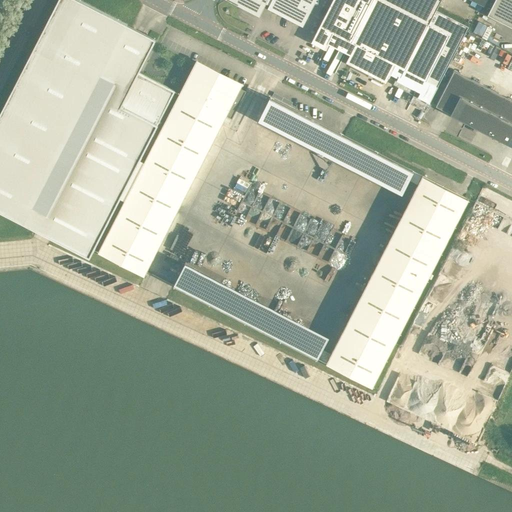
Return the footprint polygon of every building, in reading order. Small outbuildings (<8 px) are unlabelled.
[(232,119),(246,91),(194,65),(179,94),(139,72),(156,39),(80,0),(58,0),(0,113),(0,210),(90,257),(93,250),(144,276),(226,116),(232,119)] [(258,12),(263,2),(302,23),(302,22),(301,22),(312,0),(234,0),(259,12),(258,12)] [(317,30),(311,43),(325,49),(333,33),(357,45),(349,62),(385,80),(393,64),(423,79),(421,83),(425,85),(425,84),(450,35),(428,23),(439,0),(332,0),(318,29),(317,29),(317,30)] [(511,0),(495,0),(488,15),(511,27),(511,0)] [(505,141),(507,142),(511,132),(511,99),(454,70),(436,106),(494,136),(493,137),(504,142),(505,141)] [(467,199),(421,175),(326,363),(371,386),(467,199)] [(265,229),(307,249),(318,226),(310,222),(311,219),(295,211),(290,220),(284,217),(287,211),(278,207),(280,203),(258,192),(239,231),(259,241),(265,229)] [(159,288),(309,352),(319,329),(170,265),(159,288)] [(248,339),(254,346),(258,342),(252,335),(248,339)]
